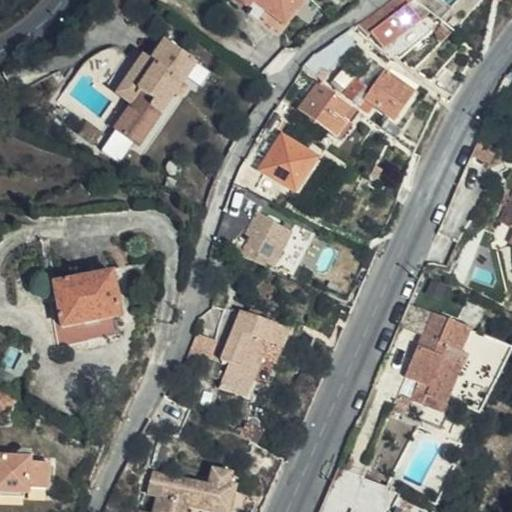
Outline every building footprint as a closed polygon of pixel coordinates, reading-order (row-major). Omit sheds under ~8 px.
[(299,0),(230,0),(245,10),(250,4),(281,24),(299,0)] [(427,13),(418,0),(388,0),(361,21),(370,34),(376,30),(388,44),(427,13)] [(165,38),(152,59),(130,93),(144,103),(164,116),(201,62),(165,38)] [(130,93),(152,59),(145,55),(116,96),(139,111),(144,103),(130,93)] [(448,87),(457,73),(440,64),(432,78),(448,87)] [(391,75),(406,85),(410,76),(396,67),(391,75)] [(414,90),(406,85),(391,75),(387,72),(369,97),(396,116),(414,90)] [(362,111),(321,81),(300,111),(338,137),(350,120),(354,122),(362,111)] [(96,144),(105,131),(89,120),(80,133),(96,144)] [(296,191),(316,158),(282,138),(262,170),(296,191)] [(396,179),(391,191),(400,198),(406,185),(396,179)] [(511,202),(503,222),(511,226),(511,202)] [(281,263),(296,232),(279,224),(281,222),(258,211),(242,239),(253,244),(250,248),(281,263)] [(506,250),(503,238),(496,239),(498,252),(506,250)] [(123,315),(115,274),(56,285),(64,326),(123,315)] [(470,332),(411,303),(403,328),(421,337),(404,375),(417,381),(427,387),(423,395),(443,405),(465,355),(461,353),(470,332)] [(245,395),(264,350),(269,337),(286,344),(292,329),(242,307),(221,359),(229,362),(219,384),(245,395)] [(218,329),(200,323),(188,350),(208,357),(218,329)] [(474,334),(470,332),(461,353),(465,355),(474,334)] [(511,355),(511,352),(474,334),(465,355),(443,405),(440,413),(476,430),(511,355)] [(269,337),(264,350),(280,357),(286,344),(269,337)] [(427,387),(417,381),(410,398),(440,413),(443,405),(423,395),(427,387)] [(0,414),(12,408),(2,390),(0,390),(0,414)] [(0,453),(0,490),(33,491),(32,484),(55,485),(56,459),(33,459),(33,454),(30,449),(25,449),(21,450),(17,454),(0,453)] [(159,462),(157,469),(169,472),(171,465),(159,462)] [(154,480),(166,484),(181,487),(183,478),(186,469),(171,465),(169,472),(157,469),(154,480)] [(181,487),(166,484),(165,488),(158,511),(142,511),(141,511),(140,511),(188,511),(189,507),(209,511),(232,511),(239,487),(233,486),(236,474),(218,469),(216,475),(208,473),(205,484),(183,478),(181,487)] [(403,511),(411,498),(399,493),(392,508),(399,511),(403,511)]
